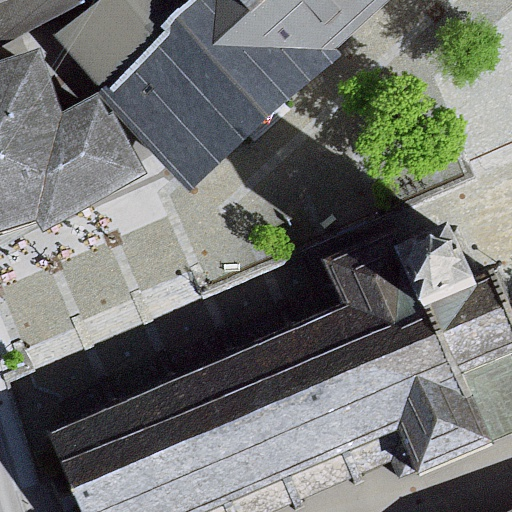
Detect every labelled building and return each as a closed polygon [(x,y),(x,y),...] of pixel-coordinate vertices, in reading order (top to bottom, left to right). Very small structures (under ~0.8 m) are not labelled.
[(0,0),(0,13),(33,0),(0,0)] [(33,0),(0,13),(0,50),(12,52),(91,20),(122,0),(33,0)] [(206,0),(102,99),(198,205),(339,66),(273,0),(206,0)] [(273,0),(339,66),(406,0),(273,0)] [(42,54),(0,67),(0,234),(49,218),(57,232),(148,179),(102,99),(63,116),(42,54)] [(42,432),(71,511),(237,511),(396,452),(411,491),(499,457),(493,441),(511,434),(511,289),(494,241),(419,270),(403,226),(320,257),(344,318),(42,432)]
